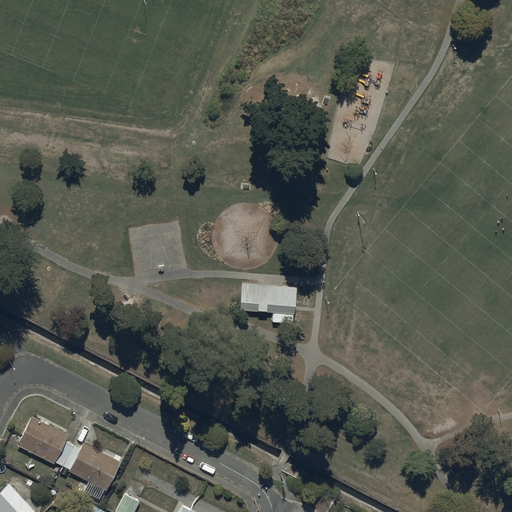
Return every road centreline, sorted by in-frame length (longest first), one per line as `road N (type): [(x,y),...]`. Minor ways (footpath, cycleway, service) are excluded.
road 1 (residential): [(273,511),(252,480),(39,371),(19,368),(0,395)]
road 2 (unknown): [(120,0),(99,27),(74,34),(0,26)]
